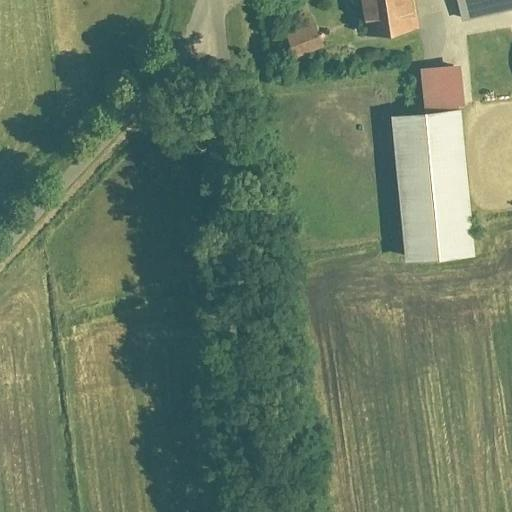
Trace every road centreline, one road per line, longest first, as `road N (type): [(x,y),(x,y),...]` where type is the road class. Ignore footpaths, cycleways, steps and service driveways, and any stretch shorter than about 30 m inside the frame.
road 1 (unclassified): [(272,511),(215,34)]
road 2 (unclassified): [(0,252),(215,34)]
